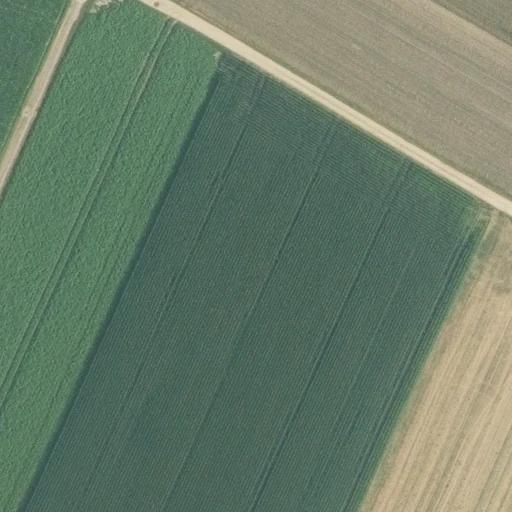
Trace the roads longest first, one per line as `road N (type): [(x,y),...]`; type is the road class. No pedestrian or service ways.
road 1 (track): [(511,201),(166,0)]
road 2 (track): [(80,0),(0,170)]
